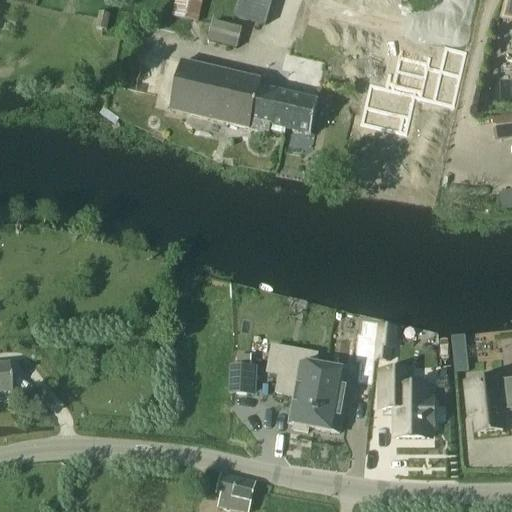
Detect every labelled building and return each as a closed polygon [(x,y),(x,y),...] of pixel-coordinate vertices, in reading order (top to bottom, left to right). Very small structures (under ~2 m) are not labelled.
[(176,0),(172,19),(198,25),(203,0),(176,0)] [(264,27),(271,0),(238,0),(233,18),(264,27)] [(237,50),(242,31),(211,24),(207,43),(237,50)] [(379,89),(371,128),(402,135),(407,111),(412,112),(417,89),(422,90),(427,67),(398,61),(394,84),(389,83),(387,91),(379,89)] [(251,131),(260,91),(261,83),(180,65),(169,113),(251,131)] [(443,76),(438,99),(453,102),(457,79),(443,76)] [(260,91),(251,131),(269,136),(271,128),(309,137),(317,104),(260,91)] [(511,119),(493,122),(495,141),(511,139),(511,119)] [(511,191),(506,193),(496,195),(499,210),(499,211),(511,208),(511,191)] [(369,334),(359,334),(359,366),(369,366),(369,334)] [(273,349),(268,375),(280,378),(278,393),(295,396),(290,426),(294,427),(293,430),(309,433),(309,430),(314,431),(325,370),(314,368),(316,357),(285,351),(273,349)] [(389,362),(390,349),(377,349),(376,361),(389,362)] [(0,395),(11,395),(8,366),(0,366),(0,395)] [(250,396),(252,371),(248,370),(235,369),(234,369),(232,395),(250,396)] [(325,370),(314,431),(338,435),(349,374),(325,370)] [(389,376),(386,415),(405,417),(403,440),(433,442),(440,396),(423,394),(424,378),(389,376)] [(503,385),(466,389),(469,417),(475,416),(477,437),(503,434),(500,413),(506,413),(506,411),(511,410),(511,381),(503,382),(503,385)] [(227,511),(247,511),(254,485),(221,477),(216,497),(220,499),(218,510),(227,511)]
